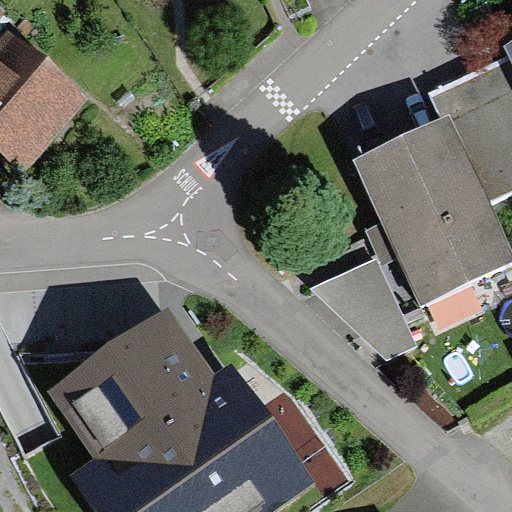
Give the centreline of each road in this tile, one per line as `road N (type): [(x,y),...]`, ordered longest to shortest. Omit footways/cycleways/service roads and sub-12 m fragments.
road 1 (residential): [(508,511),(203,255),(173,203)]
road 2 (residential): [(173,203),(379,0)]
road 3 (residential): [(173,203),(104,238),(0,244)]
